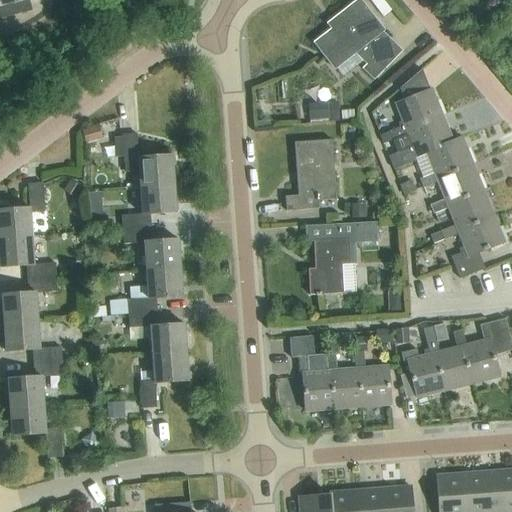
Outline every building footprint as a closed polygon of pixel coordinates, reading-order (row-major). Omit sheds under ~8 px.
[(0,0),(0,19),(32,12),(28,0),(22,0),(21,0),(0,0)] [(335,69),(354,55),(365,65),(361,69),(373,80),(401,52),(382,33),(384,31),(360,0),(358,0),(336,18),(340,23),(315,43),(335,69)] [(393,141),(408,135),(407,130),(443,115),(437,100),(433,101),(429,91),(433,90),(433,89),(429,91),(421,70),(399,89),(403,101),(395,105),(401,122),(397,123),(399,128),(389,132),(393,141)] [(336,103),(308,105),(309,121),(337,120),(336,103)] [(426,153),(454,141),(443,115),(407,130),(408,135),(393,141),(398,153),(388,157),(393,170),(404,166),(419,160),(418,156),(426,153)] [(139,171),(140,187),(174,184),(172,156),(138,158),(137,135),(123,136),(125,172),(139,171)] [(462,137),(454,141),(426,153),(434,173),(420,179),(423,187),(437,182),(436,178),(473,164),(462,137)] [(320,202),(337,201),(333,140),(295,143),(299,195),(286,196),(287,211),(321,209),(320,202)] [(447,204),(483,190),(473,164),(436,178),(437,182),(445,199),(430,205),(433,213),(448,207),(447,204)] [(0,210),(0,239),(32,237),(30,214),(45,213),(43,184),(28,185),(29,209),(0,210)] [(176,212),(174,184),(140,187),(142,215),(122,216),(123,230),(150,228),(149,214),(176,212)] [(494,215),(483,190),(447,204),(448,207),(455,225),(440,231),(444,240),(459,234),(457,230),(494,215)] [(505,242),(494,215),(457,230),(459,234),(464,247),(458,250),(460,253),(451,256),(460,279),(485,269),(478,253),(505,242)] [(331,226),(305,227),(306,244),(314,243),(316,277),(310,277),(311,295),(344,293),(342,265),(350,264),(355,264),(354,243),(378,242),(377,222),(331,224),(331,226)] [(151,242),(150,228),(123,230),(124,244),(144,242),(146,270),(180,268),(178,240),(151,242)] [(0,267),(26,266),(27,280),(56,278),(55,264),(34,266),(32,237),(0,239),(0,267)] [(182,296),(180,268),(146,270),(148,298),(127,299),(128,314),(156,312),(155,298),(182,296)] [(1,296),(3,324),(37,322),(35,295),(57,293),(56,278),(27,280),(28,294),(1,296)] [(157,326),(156,312),(128,314),(129,328),(150,326),(153,355),(186,352),(184,324),(157,326)] [(462,346),(472,384),(499,377),(494,355),(511,350),(511,343),(506,319),(480,325),(484,340),(465,345),(462,346)] [(33,351),(34,364),(61,362),(60,349),(39,350),(37,322),(3,324),(5,352),(33,351)] [(391,329),(375,331),(376,344),(392,343),(391,329)] [(444,391),(472,384),(462,346),(465,345),(461,330),(452,332),(456,348),(438,352),(434,353),(444,391)] [(312,336),(289,338),(290,358),(298,358),(299,374),(303,374),(306,411),(334,409),(331,370),(327,371),(326,355),(314,355),(312,336)] [(438,352),(435,337),(426,340),(428,350),(423,351),(424,356),(418,357),(416,350),(400,354),(402,363),(408,361),(417,398),(444,391),(434,353),(438,352)] [(358,368),(361,407),(391,405),(388,366),(364,368),(363,351),(354,352),(355,368),(358,368)] [(188,381),(186,352),(153,355),(154,379),(140,380),(142,408),(156,407),(154,383),(188,381)] [(334,409),(361,407),(358,368),(355,368),(336,369),(335,354),(326,355),(327,371),(331,370),(334,409)] [(62,377),(61,362),(34,364),(35,378),(8,380),(10,409),(43,406),(41,379),(62,377)] [(45,430),(43,406),(10,409),(12,437),(45,435),(47,458),(62,457),(60,429),(45,430)] [(511,511),(511,470),(491,472),(493,511),(511,511)] [(463,474),(466,511),(493,511),(491,472),(463,474)] [(466,511),(463,474),(435,476),(438,511),(466,511)] [(413,511),(412,487),(384,489),(385,511),(413,511)] [(385,511),(384,489),(356,492),(357,511),(385,511)] [(357,511),(356,492),(328,494),(329,511),(357,511)] [(329,511),(328,494),(301,496),(301,511),(329,511)] [(189,511),(189,503),(154,505),(154,511),(189,511)]
